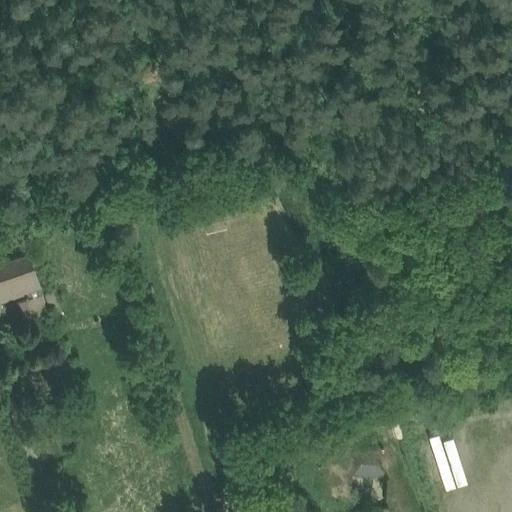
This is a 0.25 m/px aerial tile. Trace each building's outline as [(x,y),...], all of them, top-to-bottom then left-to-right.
[(0,297),(13,293),(11,289),(25,284),(29,294),(24,295),(24,297),(19,299),(25,318),(48,310),(42,292),(28,251),(0,261),(0,297)] [(56,288),(42,292),(48,310),(62,305),(56,288)] [(73,358),(51,363),(57,386),(79,380),(73,358)] [(399,501),(399,502),(402,511),(422,511),(389,416),(388,417),(393,430),(372,437),(371,437),(373,433),(363,428),(361,433),(350,427),(339,449),(317,457),(325,479),(320,490),(346,503),(347,502),(353,497),(354,496),(348,489),(349,472),(350,472),(389,474),(390,474),(390,487),(391,487),(391,483),(395,484),(395,490),(399,501)] [(429,436),(443,484),(478,474),(464,426),(429,436)]
